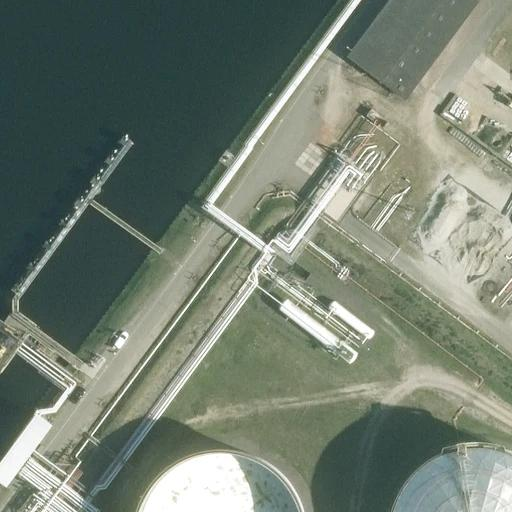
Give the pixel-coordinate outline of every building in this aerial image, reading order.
[(403,52),(441,0),(391,0),(349,57),(382,81),(404,97),(425,69),(403,52)] [(425,69),(404,97),(407,99),(480,1),(478,0),(441,0),(403,52),(425,69)] [(483,65),(507,81),(511,73),(511,71),(490,55),(483,65)] [(358,353),(288,298),(287,299),(284,300),(283,301),(282,302),(281,304),(280,306),(280,307),(279,309),(280,309),(350,363),(352,363),(353,363),(354,362),(355,361),(356,360),(357,358),(358,356),(358,355),(358,353)] [(375,331),(335,301),(334,301),(333,301),(332,302),(330,304),(330,305),(329,306),(329,307),(329,309),(369,339),(371,338),(372,337),(374,336),(374,335),(375,334),(375,333),(375,331)] [(96,363),(101,355),(97,352),(91,360),(96,363)] [(55,425),(38,413),(0,462),(0,480),(9,487),(55,425)] [(431,460),(425,465),(420,469),(417,472),(414,475),(412,479),(409,482),(407,486),(404,490),(402,495),(401,497),(400,501),(398,505),(398,508),(396,511),(511,511),(511,451),(508,450),(501,448),(494,446),(490,446),(485,445),(481,445),(474,445),(467,446),(460,447),(453,449),(447,451),(440,454),(436,457),(431,460)] [(304,511),(303,507),(301,502),(299,498),(297,494),(295,490),(293,486),(290,482),(285,477),(282,474),(279,471),(275,468),(272,465),(268,462),(264,460),(258,457),(253,455),(247,453),(242,452),(238,451),(233,450),(231,450),(224,449),(217,450),(212,450),(208,451),(203,452),(199,453),(194,454),(190,456),(186,458),(182,460),(178,462),(174,465),(169,469),(165,472),(162,476),(157,481),(155,485),(152,488),(150,492),(147,496),(146,501),(144,505),(142,511),(141,511),(304,511)]
